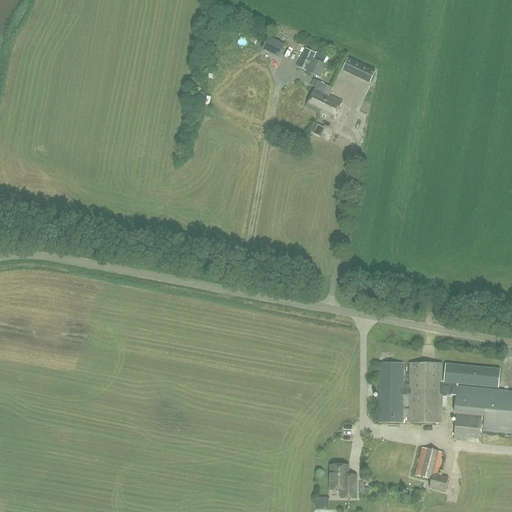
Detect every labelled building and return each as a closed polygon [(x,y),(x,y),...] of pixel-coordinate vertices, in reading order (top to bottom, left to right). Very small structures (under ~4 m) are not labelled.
[(321,78),(326,65),(329,60),(309,52),(301,69),(307,71),(321,78)] [(369,84),(375,72),(354,63),(355,59),(347,56),(341,71),(345,73),(345,74),(369,84)] [(315,90),(319,82),(318,82),(306,109),(320,115),(329,96),(315,90)] [(329,96),(332,88),(319,82),(315,90),(329,96)] [(329,96),(320,115),(333,121),(342,102),(329,96)] [(410,363),(410,385),(404,385),(404,363),(379,363),(379,423),(404,423),(404,420),(408,420),(408,423),(410,423),(442,423),(442,395),(452,396),(457,396),(455,414),(456,414),(470,415),(485,417),(484,431),(511,433),(511,392),(458,387),(458,384),(498,388),(499,369),(446,364),(446,365),(444,382),(442,382),(442,365),(442,363),(410,363)] [(467,441),(467,438),(470,415),(456,414),(454,440),(467,441)] [(445,492),(448,478),(438,475),(443,453),(422,448),(415,476),(432,480),(430,488),(445,492)] [(511,466),(511,449),(478,449),(478,454),(459,454),(458,472),(508,473),(509,466),(511,466)] [(357,499),(357,476),(349,476),(349,466),(331,466),(331,490),(342,490),(342,499),(357,499)]
